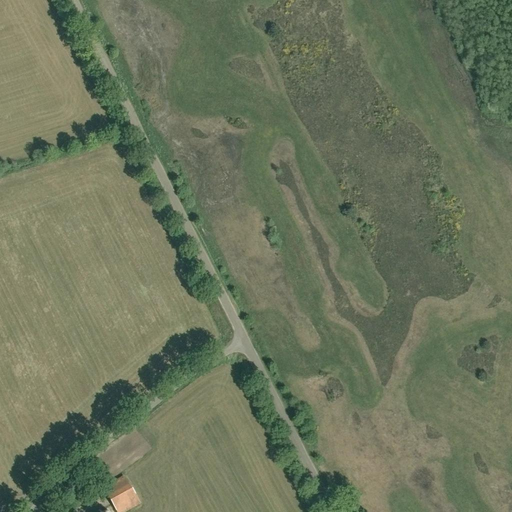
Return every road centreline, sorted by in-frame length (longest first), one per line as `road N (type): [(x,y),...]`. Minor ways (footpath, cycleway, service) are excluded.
road 1 (unclassified): [(244,341),(72,0)]
road 2 (unclassified): [(44,511),(131,420),(244,341)]
road 3 (unclassified): [(334,511),(244,341)]
